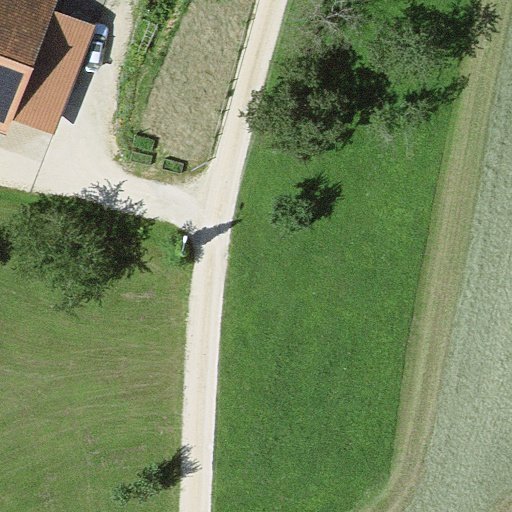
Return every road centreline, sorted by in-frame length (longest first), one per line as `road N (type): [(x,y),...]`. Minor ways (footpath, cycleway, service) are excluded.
road 1 (residential): [(189,511),(217,192)]
road 2 (track): [(217,192),(260,0)]
